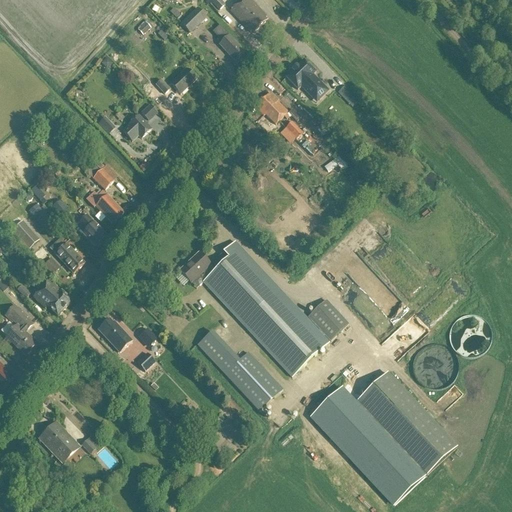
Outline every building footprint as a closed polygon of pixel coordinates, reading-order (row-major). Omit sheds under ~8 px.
[(219,13),(225,8),(217,0),(210,0),(209,1),(219,13)] [(254,35),(267,23),(265,21),(267,19),(248,0),(244,0),(230,14),(250,35),(252,33),(254,35)] [(191,36),(207,20),(197,11),(181,26),(191,36)] [(144,38),(151,31),(146,25),(138,32),(144,38)] [(220,29),(214,35),(223,44),(219,47),(235,64),(236,63),(238,63),(240,61),(240,59),(244,55),(229,38),(220,29)] [(109,69),(114,64),(109,59),(104,64),(109,69)] [(139,61),(127,73),(145,92),(158,81),(139,61)] [(301,90),(316,106),(329,93),(314,77),(317,75),(305,62),(286,80),(298,93),(301,90)] [(197,83),(187,72),(171,87),(180,98),(197,83)] [(165,97),(170,92),(161,82),(155,87),(165,97)] [(351,109),(359,102),(345,88),(338,95),(351,109)] [(276,128),(288,115),(278,104),(279,103),(271,95),(259,107),(260,107),(256,111),(264,119),(265,117),(276,128)] [(150,108),(141,116),(149,124),(158,116),(150,108)] [(123,135),(132,144),(139,138),(142,142),(152,133),(138,119),(129,128),(130,129),(123,135)] [(109,136),(115,130),(105,120),(98,127),(108,137),(109,136)] [(295,142),(299,139),(302,136),(292,125),(285,132),(295,142)] [(353,152),(364,143),(356,135),(346,144),(353,152)] [(105,193),(118,182),(107,170),(94,182),(105,193)] [(37,187),(32,192),(45,206),(50,201),(37,187)] [(79,193),(75,188),(71,192),(75,197),(79,193)] [(107,199),(104,195),(99,200),(94,195),(87,202),(94,211),(96,209),(101,215),(112,227),(124,216),(108,198),(107,199)] [(30,202),(39,211),(33,217),(45,229),(55,220),(44,209),(34,198),(30,202)] [(60,204),(54,198),(46,206),(62,224),(72,215),(61,203),(60,204)] [(85,220),(78,226),(85,234),(83,237),(95,250),(96,249),(98,249),(100,247),(101,245),(107,239),(95,225),(92,228),(85,220)] [(30,250),(39,242),(23,224),(14,232),(30,250)] [(229,261),(203,285),(244,328),(281,294),(235,245),(224,255),(229,261)] [(74,277),(85,266),(66,247),(55,257),(74,277)] [(200,255),(180,273),(191,286),(195,283),(200,288),(203,285),(229,261),(224,255),(211,267),(200,255)] [(53,273),(60,271),(58,261),(50,263),(53,273)] [(66,311),(72,304),(49,283),(44,289),(42,287),(38,291),(40,293),(33,300),(45,312),(47,310),(58,319),(66,311)] [(26,302),(30,297),(22,289),(18,293),(26,302)] [(281,294),(244,328),(292,380),(329,345),(323,339),(319,334),(281,294)] [(326,303),(308,320),(320,333),(319,334),(323,339),(325,338),(331,344),(349,327),(326,303)] [(26,359),(38,347),(26,335),(33,328),(21,316),(22,315),(15,308),(6,318),(13,325),(14,324),(18,328),(6,340),(26,359)] [(459,319),(453,354),(484,359),(490,324),(459,319)] [(114,325),(112,326),(109,323),(99,333),(120,355),(132,344),(114,325)] [(150,350),(159,342),(149,331),(140,340),(150,350)] [(240,363),(213,334),(197,348),(259,415),(284,392),(249,355),(240,363)] [(146,375),(156,366),(148,357),(137,366),(146,375)] [(0,392),(1,394),(15,381),(0,366),(0,392)] [(358,404),(428,479),(457,451),(388,376),(358,404)] [(85,457),(80,451),(56,425),(39,441),(63,467),(65,469),(73,462),(76,465),(85,457)] [(90,457),(96,452),(88,443),(82,448),(90,457)]
